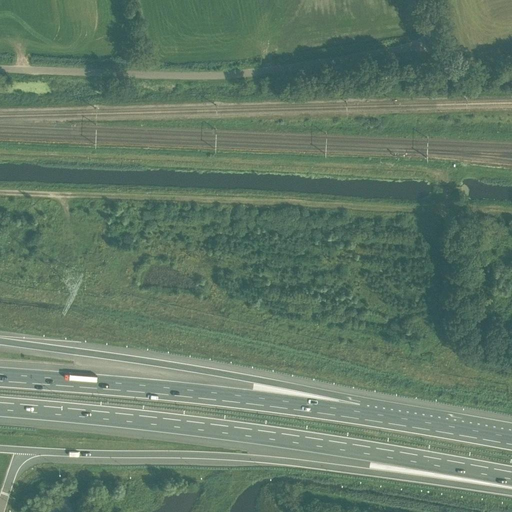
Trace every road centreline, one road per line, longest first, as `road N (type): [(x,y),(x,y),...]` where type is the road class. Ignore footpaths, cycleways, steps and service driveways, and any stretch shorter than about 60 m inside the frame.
road 1 (track): [(0,151),(407,168),(444,182),(444,195),(429,210),(0,193)]
road 2 (motorway): [(0,406),(242,431),(511,476)]
road 3 (unclassified): [(432,34),(408,47),(223,75),(0,69)]
road 4 (motorway): [(359,414),(255,379),(0,341)]
road 5 (motorway): [(359,414),(0,377)]
road 6 (motorway): [(248,457),(511,492)]
road 7 (motorway): [(511,441),(359,414)]
